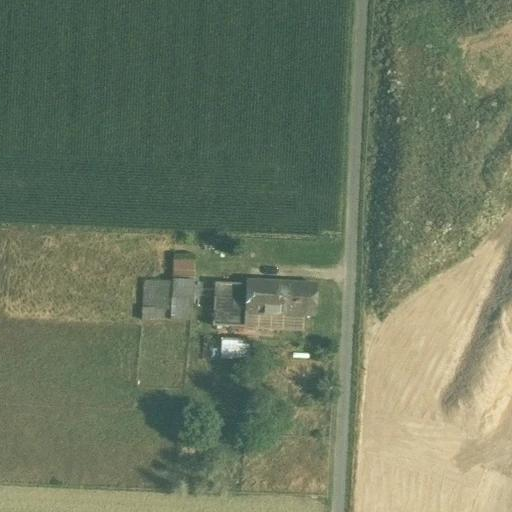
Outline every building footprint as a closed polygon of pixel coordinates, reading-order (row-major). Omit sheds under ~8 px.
[(170,321),(191,322),(194,262),(174,261),(173,282),(171,311),(170,321)] [(144,310),(171,311),(173,282),(145,281),(144,310)] [(213,327),(245,329),(246,314),(245,314),(247,282),(246,282),(246,285),(215,284),(213,327)] [(316,285),(247,282),(245,314),(246,314),(304,317),(314,317),(316,285)] [(143,320),(170,321),(171,311),(144,310),(143,320)] [(304,317),(246,314),(245,329),(304,331),(304,317)] [(250,340),(222,339),(221,357),(249,359),(250,340)]
